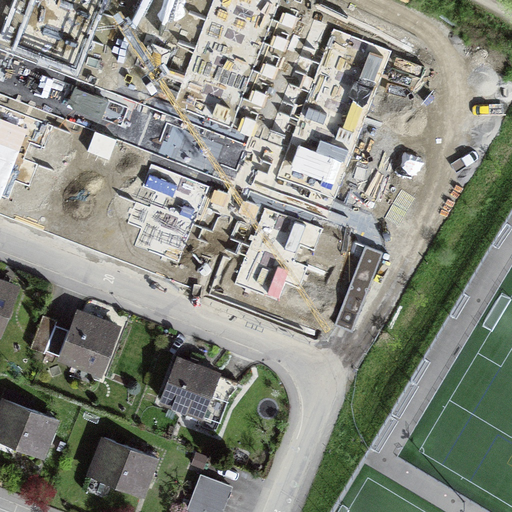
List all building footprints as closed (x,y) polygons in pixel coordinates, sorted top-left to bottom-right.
[(72,0),(33,0),(28,15),(86,37),(97,10),(72,0)] [(72,0),(97,10),(100,0),(72,0)] [(223,0),(213,0),(205,20),(264,42),(273,19),(223,0)] [(223,0),(273,19),(280,0),(223,0)] [(28,15),(17,44),(75,66),(86,37),(28,15)] [(205,20),(195,47),(253,70),(264,42),(205,20)] [(333,28),(319,64),(378,87),(392,51),(333,28)] [(195,47),(184,75),(242,98),(253,70),(195,47)] [(68,83),(0,56),(0,78),(61,102),(68,83)] [(319,64),(309,91),(367,114),(378,87),(319,64)] [(184,75),(173,104),(231,126),(242,98),(184,75)] [(309,91),(298,119),(356,142),(367,114),(309,91)] [(0,148),(24,158),(39,118),(0,102),(0,148)] [(298,119),(287,147),(346,170),(356,142),(298,119)] [(244,152),(167,122),(160,141),(237,170),(244,152)] [(108,161),(115,141),(95,133),(87,153),(108,161)] [(287,147),(276,175),(335,198),(346,170),(287,147)] [(0,194),(8,198),(24,158),(0,148),(0,194)] [(194,224),(209,184),(164,166),(149,206),(194,224)] [(178,264),(194,224),(149,206),(133,246),(178,264)] [(294,262),(309,223),(265,206),(250,245),(294,262)] [(278,302),(294,262),(250,245),(234,285),(278,302)] [(366,246),(334,325),(340,327),(351,332),(383,253),(366,246)] [(21,288),(0,280),(0,335),(3,337),(21,288)] [(128,329),(80,312),(62,362),(109,380),(128,329)] [(68,329),(43,320),(32,349),(58,358),(68,329)] [(224,370),(165,351),(149,398),(209,418),(224,370)] [(61,420),(1,399),(0,400),(0,441),(47,458),(61,420)] [(162,459),(106,438),(91,475),(147,497),(162,459)] [(226,511),(235,490),(203,477),(189,511),(226,511)]
